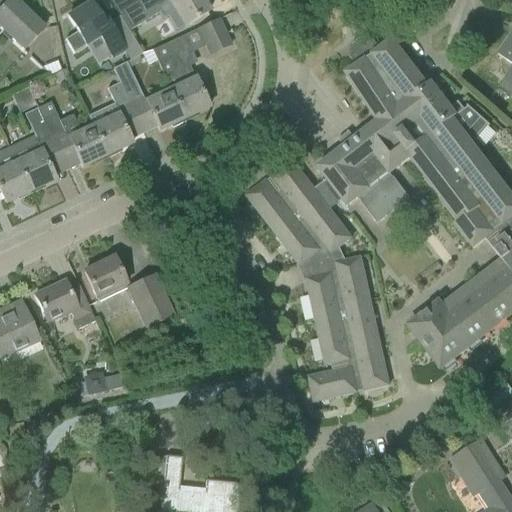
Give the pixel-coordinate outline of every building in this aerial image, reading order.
[(0,33),(1,33),(22,53),(29,45),(43,31),(11,0),(0,11),(0,33)] [(111,0),(109,1),(118,17),(145,0),(111,0)] [(141,19),(165,5),(164,3),(162,0),(145,0),(118,17),(119,19),(128,33),(139,26),(137,22),(141,19)] [(167,0),(167,1),(184,28),(208,13),(200,0),(167,0)] [(128,33),(119,19),(108,25),(105,20),(101,22),(90,4),(67,19),(77,34),(64,42),(73,55),(99,39),(112,60),(124,52),(130,62),(141,55),(128,33)] [(197,31),(205,48),(226,38),(218,21),(197,31)] [(511,67),(503,81),(511,87),(511,36),(498,57),(511,66),(511,67)] [(170,92),(169,92),(183,121),(208,109),(182,54),(190,51),(183,37),(152,52),(170,92)] [(458,104),(450,110),(430,84),(426,87),(391,42),(379,51),(372,41),(360,40),(350,47),(349,59),(356,68),(344,75),(376,124),(354,141),(348,133),(337,142),(343,149),(316,170),(326,182),(313,192),(291,163),(246,198),(299,268),(302,266),(309,281),(306,282),(325,367),(330,366),(332,374),(308,380),(313,404),(388,388),(360,260),(345,263),(339,250),(351,240),(329,212),(341,202),(347,209),(358,200),(361,204),(360,205),(377,225),(409,201),(393,180),(392,180),(389,176),(409,160),(458,223),(454,226),(473,251),(485,242),(501,263),(441,309),(438,305),(407,328),(440,371),(511,316),(511,199),(464,137),(481,121),(468,109),(464,112),(458,104)] [(183,121),(169,92),(145,103),(143,100),(142,101),(132,79),(125,64),(112,70),(112,71),(119,85),(143,135),(157,129),(158,133),(183,121)] [(65,73),(52,79),(56,87),(68,81),(65,73)] [(143,135),(119,85),(107,91),(113,105),(88,118),(87,118),(92,128),(93,128),(106,157),(131,146),(129,142),(143,135)] [(35,138),(9,151),(29,194),(54,182),(53,179),(67,172),(43,121),(41,121),(36,110),(25,116),(35,138)] [(55,115),(43,121),(67,172),(80,166),(81,169),(106,157),(93,128),(92,128),(80,134),(72,117),(59,123),(55,115)] [(29,194),(9,151),(0,155),(0,195),(4,205),(29,194)] [(97,304),(126,290),(127,290),(113,260),(83,274),(97,304)] [(127,290),(126,290),(145,331),(172,318),(153,278),(127,290)] [(34,297),(42,315),(46,325),(69,314),(77,331),(94,323),(91,316),(79,291),(69,295),(64,283),(34,297)] [(0,360),(38,343),(20,303),(0,312),(0,360)] [(122,389),(119,376),(103,380),(101,375),(83,379),(81,379),(83,385),(74,387),(77,399),(86,397),(86,398),(105,394),(105,393),(122,389)] [(470,412),(480,428),(504,412),(493,396),(470,412)] [(28,422),(26,435),(36,437),(38,424),(28,422)] [(21,425),(10,427),(12,437),(23,435),(21,425)] [(511,511),(511,507),(497,484),(503,481),(479,444),(451,462),(475,499),(480,495),(491,511),(490,511),(511,511)] [(178,492),(181,459),(165,458),(159,511),(238,511),(241,486),(205,482),(203,494),(178,492)]
